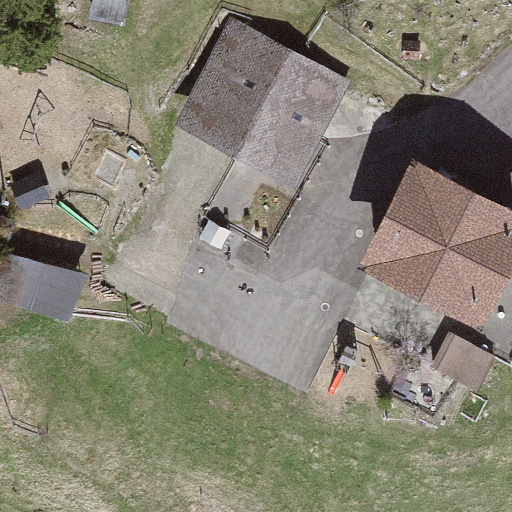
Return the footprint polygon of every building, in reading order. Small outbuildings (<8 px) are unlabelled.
[(129,0),(91,0),(89,15),(125,23),(129,0)] [(347,78),(230,17),(175,121),(292,182),(347,78)] [(484,317),(511,258),(511,194),(413,148),(360,258),(484,317)] [(42,167),(11,178),(22,207),(52,195),(42,167)] [(83,270),(16,251),(2,300),(69,319),(83,270)] [(48,352),(9,361),(15,388),(54,378),(48,352)]
